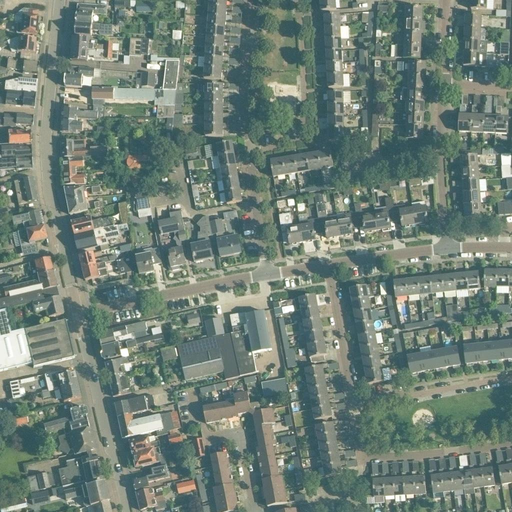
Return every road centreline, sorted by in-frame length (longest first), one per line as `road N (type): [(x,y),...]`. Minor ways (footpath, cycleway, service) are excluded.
road 1 (residential): [(77,313),(46,176),(60,0)]
road 2 (residential): [(126,511),(77,313)]
road 3 (residential): [(355,401),(365,449),(511,436)]
road 4 (residential): [(264,274),(77,313)]
road 5 (residential): [(355,401),(511,385)]
road 6 (residential): [(247,153),(253,0)]
road 7 (residential): [(327,264),(355,401)]
road 8 (residential): [(297,136),(304,110),(297,0)]
road 9 (residential): [(264,274),(247,153)]
road 10 (residential): [(446,248),(327,264)]
